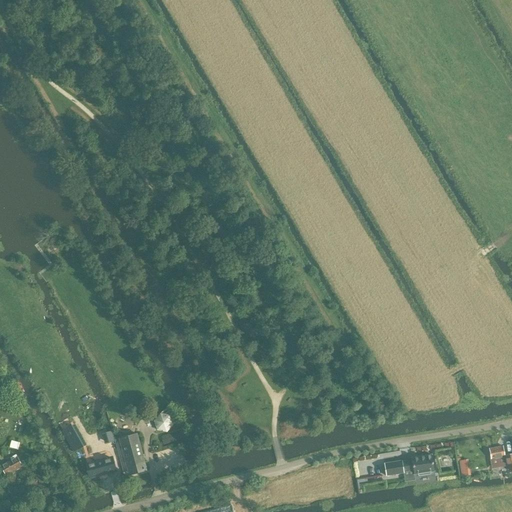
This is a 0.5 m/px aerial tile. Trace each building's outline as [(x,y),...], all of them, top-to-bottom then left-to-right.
[(166,432),(173,425),(170,416),(160,414),(154,421),(157,430),(166,432)] [(62,429),(75,450),(85,444),(72,423),(62,429)] [(104,432),(107,443),(113,441),(110,431),(104,432)] [(129,476),(147,471),(137,434),(119,439),(129,476)] [(511,454),(504,456),(503,447),(489,449),(492,467),(506,464),(507,470),(511,468),(511,454)] [(402,461),(384,464),(386,476),(404,473),(404,472),(413,470),(414,475),(418,474),(418,477),(431,475),(430,472),(434,471),(432,455),(411,458),(412,463),(402,464),(402,461)] [(0,469),(0,473),(2,478),(22,466),(17,457),(1,466),(2,469),(0,469)] [(90,477),(115,471),(111,458),(87,465),(90,477)] [(471,475),(470,467),(461,468),(462,476),(471,475)]
